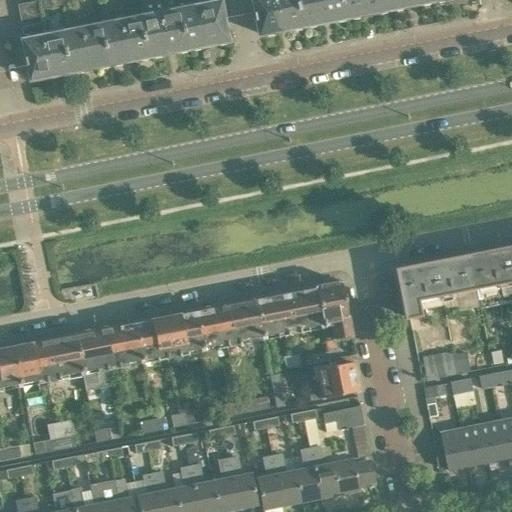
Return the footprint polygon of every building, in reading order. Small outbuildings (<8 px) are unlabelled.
[(44,10),(52,8),(50,0),(42,0),(43,0),(44,10)] [(50,0),(52,8),(59,7),(57,0),(50,0)] [(199,0),(201,6),(183,9),(190,49),(192,49),(194,51),(200,50),(202,47),(218,44),(220,46),(226,45),(228,42),(230,42),(222,0),(199,0)] [(304,27),(305,27),(299,0),(255,0),(263,35),(265,35),(268,37),(273,36),(275,33),(294,29),(297,32),(303,30),(304,27)] [(347,19),(348,19),(344,0),(299,0),(305,27),(308,26),(311,29),(317,28),(318,25),(337,21),(340,23),(345,22),(347,19)] [(389,11),(391,10),(389,0),(344,0),(348,19),(351,18),(353,21),(360,19),(361,16),(379,13),(382,15),(388,14),(389,11)] [(432,2),(434,2),(433,0),(389,0),(391,10),(394,10),(396,12),(402,11),(403,8),(422,4),(424,7),(431,6),(432,2)] [(18,5),(20,16),(41,12),(39,1),(18,5)] [(189,50),(190,49),(183,9),(142,17),(150,57),(153,57),(156,59),(162,58),(164,55),(178,52),(181,54),(187,53),(189,50)] [(23,27),(43,23),(41,12),(20,16),(23,27)] [(149,57),(150,57),(142,17),(104,25),(111,65),(114,64),(117,67),(123,65),(124,62),(140,59),(142,62),(148,61),(149,57)] [(71,73),(72,73),(64,32),(46,36),(43,23),(23,27),(33,80),(36,80),(38,82),(45,81),(47,78),(61,75),(64,77),(70,76),(71,73)] [(110,65),(111,65),(104,25),(64,32),(72,73),(75,72),(78,74),(84,73),(85,70),(101,67),(103,69),(109,68),(110,65)] [(511,248),(470,256),(476,289),(480,308),(511,301),(511,248)] [(460,312),(480,308),(476,289),(470,256),(400,270),(409,318),(410,318),(424,315),(423,310),(444,306),(444,309),(459,306),(460,312)] [(313,287),(314,288),(322,328),(321,328),(323,342),(349,336),(342,297),(344,296),(340,282),(313,287)] [(276,338),(321,328),(322,328),(314,288),(312,289),(309,285),(301,286),(299,291),(267,297),(265,294),(257,295),(255,299),(254,300),(262,340),(276,338)] [(195,311),(202,352),(262,340),(254,300),(253,300),(249,296),(241,298),(238,303),(207,309),(204,305),(196,307),(195,311)] [(134,323),(142,364),(202,352),(195,311),(192,312),(190,308),(181,310),(179,314),(148,320),(145,317),(137,319),(136,323),(134,323)] [(73,335),(81,376),(142,364),(134,323),(132,324),(130,320),(122,322),(120,326),(87,332),(85,329),(77,330),(75,335),(73,335)] [(19,388),(21,387),(81,376),(73,335),(72,335),(69,332),(61,334),(60,338),(28,344),(25,341),(17,342),(16,346),(11,347),(19,388)] [(0,391),(19,388),(11,347),(6,348),(3,345),(0,345),(0,391)] [(453,355),(452,351),(422,357),(423,362),(424,362),(427,380),(456,374),(472,370),(468,352),(453,355)] [(316,363),(328,361),(326,353),(315,355),(316,363)] [(300,366),(298,354),(290,355),(293,367),(300,366)] [(285,369),(293,367),(290,355),(282,357),(285,369)] [(305,365),(316,363),(315,355),(303,357),(305,365)] [(313,367),(317,384),(353,377),(350,362),(332,366),(332,364),(313,367)] [(503,386),(500,374),(490,376),(492,388),(503,386)] [(492,388),(490,376),(479,378),(482,390),(492,388)] [(356,392),(353,377),(317,384),(319,399),(356,392)] [(474,397),(472,388),(470,379),(451,383),(452,392),(453,392),(455,401),(474,397)] [(281,394),(278,382),(270,384),(272,396),(281,394)] [(424,388),(426,399),(435,397),(446,395),(444,385),(424,388)] [(281,394),(272,396),(275,407),(283,406),(281,394)] [(266,396),(259,398),(261,410),(269,408),(266,396)] [(429,418),(439,417),(435,397),(426,399),(429,418)] [(252,399),(254,411),(261,410),(259,398),(252,399)] [(252,399),(244,401),(247,413),(254,411),(252,399)] [(240,414),(247,413),(244,401),(237,402),(240,414)] [(237,402),(230,404),(232,416),(240,414),(237,402)] [(229,416),(232,416),(230,404),(226,404),(223,405),(225,417),(229,416)] [(355,447),(366,445),(362,425),(359,406),(322,414),(325,434),(338,430),(351,428),(355,447)] [(301,412),(303,421),(316,419),(314,409),(301,412)] [(194,423),(192,411),(184,413),(187,425),(194,423)] [(303,421),(301,412),(288,414),(290,424),(303,421)] [(179,426),(187,425),(184,413),(177,414),(179,426)] [(172,428),(179,426),(177,414),(169,416),(172,428)] [(263,419),(265,429),(279,426),(277,417),(263,419)] [(160,418),(153,419),(155,431),(163,430),(160,418)] [(155,431),(153,419),(145,421),(148,433),(155,431)] [(265,429),(263,419),(251,422),(253,431),(265,429)] [(511,419),(499,422),(507,460),(511,459),(511,419)] [(140,434),(148,433),(145,421),(138,422),(140,434)] [(488,464),(507,460),(499,422),(480,426),(488,464)] [(233,425),(220,428),(222,438),(235,435),(233,425)] [(480,426),(461,429),(469,468),(488,464),(480,426)] [(108,428),(100,429),(103,441),(110,440),(108,428)] [(220,428),(207,430),(209,440),(222,438),(220,428)] [(103,441),(100,429),(93,431),(95,443),(103,441)] [(461,429),(441,433),(444,446),(435,447),(439,468),(448,466),(449,472),(469,468),(461,429)] [(182,435),(184,445),(197,442),(195,432),(182,435)] [(61,437),(64,449),(73,447),(71,435),(61,437)] [(182,435),(169,437),(171,447),(184,445),(182,435)] [(61,437),(51,439),(54,451),(64,449),(61,437)] [(44,453),(54,451),(51,439),(42,441),(44,453)] [(159,440),(146,442),(148,452),(161,449),(159,440)] [(42,441),(32,443),(34,455),(44,453),(42,441)] [(148,452),(146,442),(133,445),(135,455),(148,452)] [(18,446),(8,448),(10,460),(20,458),(18,446)] [(107,450),(109,460),(122,457),(120,447),(107,450)] [(319,497),(337,494),(331,464),(322,466),(318,447),(309,449),(319,497)] [(8,448),(0,449),(0,459),(0,461),(10,460),(8,448)] [(300,501),(319,497),(309,449),(300,451),(304,470),(294,472),(300,501)] [(109,460),(107,450),(94,452),(96,462),(109,460)] [(84,464),(82,454),(76,456),(78,466),(84,464)] [(281,505),(300,501),(294,472),(284,474),(280,455),(271,457),(281,505)] [(63,458),(65,468),(78,466),(76,456),(63,458)] [(235,457),(226,459),(236,508),(256,504),(250,474),(239,476),(235,457)] [(261,509),(281,505),(271,457),(262,458),(266,477),(255,480),(261,509)] [(52,470),(56,469),(65,468),(63,458),(50,461),(52,470)] [(221,480),(211,482),(217,511),(236,508),(226,459),(217,461),(221,480)] [(351,460),(331,464),(337,494),(357,490),(356,485),(374,481),(370,462),(352,465),(351,460)] [(30,465),(17,467),(19,477),(32,474),(30,465)] [(198,465),(189,467),(197,511),(215,511),(217,511),(211,482),(202,484),(198,465)] [(6,480),(19,477),(17,467),(4,470),(6,480)] [(183,488),(174,489),(178,511),(197,511),(189,467),(180,469),(183,488)] [(160,473),(151,474),(158,511),(178,511),(174,489),(164,491),(160,473)] [(138,511),(158,511),(151,474),(142,476),(146,495),(136,497),(138,511)] [(119,511),(138,511),(136,497),(126,499),(122,480),(113,482),(119,511)] [(96,511),(119,511),(113,482),(104,484),(108,503),(95,505),(96,511)] [(74,511),(96,511),(95,505),(83,508),(79,489),(70,491),(74,511)] [(74,511),(70,491),(69,491),(61,492),(61,495),(52,497),(54,511),(74,511)] [(26,511),(36,511),(33,498),(24,500),(26,511)] [(26,511),(24,500),(15,502),(17,511),(26,511)]
